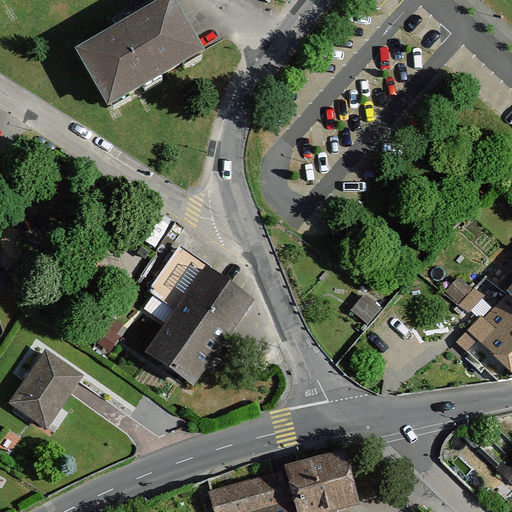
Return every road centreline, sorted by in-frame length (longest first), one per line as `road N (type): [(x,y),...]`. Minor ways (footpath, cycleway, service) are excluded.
road 1 (tertiary): [(68,511),(181,460),(332,419)]
road 2 (residential): [(0,91),(192,213),(236,216)]
road 3 (residential): [(236,216),(332,419)]
road 4 (residential): [(276,49),(249,90),(234,134),(229,179),(236,216)]
road 5 (residential): [(390,413),(424,464),(474,511)]
road 6 (tertiary): [(390,413),(511,393)]
